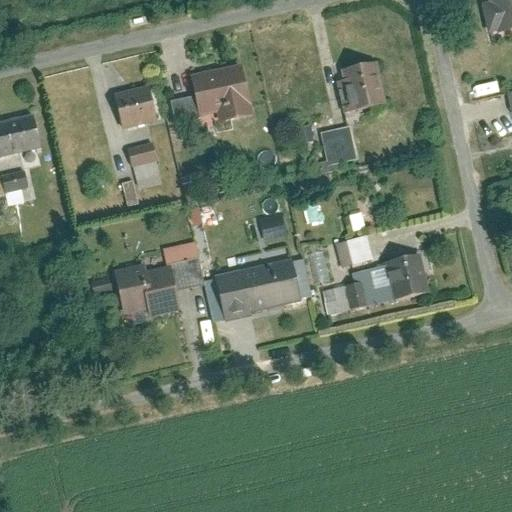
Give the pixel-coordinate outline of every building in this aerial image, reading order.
[(511,25),(511,0),(487,0),(479,2),(486,32),(511,25)] [(383,102),(374,61),(341,68),(350,109),(383,102)] [(238,63),(188,75),(198,116),(217,111),(219,119),(250,112),(238,63)] [(146,85),(113,94),(122,128),(154,120),(146,85)] [(30,114),(0,121),(0,155),(38,146),(30,114)] [(354,159),(347,126),(320,133),(327,166),(354,159)] [(149,143),(126,149),(136,187),(160,180),(149,143)] [(22,169),(0,174),(4,188),(25,183),(22,169)] [(137,204),(130,180),(119,183),(125,207),(137,204)] [(280,215),(258,221),(263,240),(284,234),(280,215)] [(365,236),(344,241),(350,262),(370,257),(365,236)] [(192,242),(161,249),(164,265),(196,257),(192,242)] [(354,271),(357,282),(320,291),(326,317),(425,293),(416,256),(354,271)] [(290,260),(213,277),(223,321),(249,315),(248,311),(299,300),(290,260)] [(122,313),(145,307),(147,315),(177,308),(169,269),(143,275),(141,267),(112,274),(122,313)]
